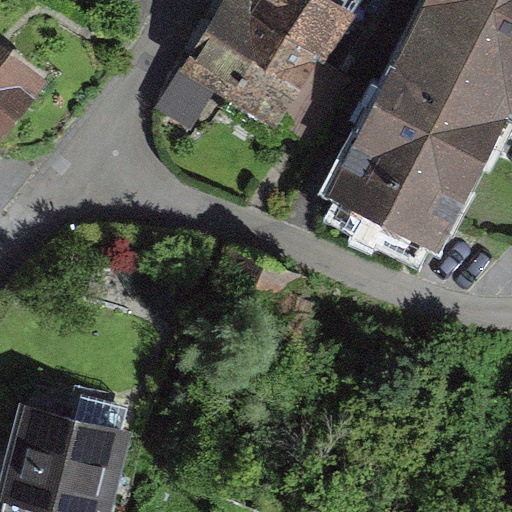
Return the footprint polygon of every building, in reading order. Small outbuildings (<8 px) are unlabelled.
[(356,0),(278,0),(268,17),(343,59),(348,62),(376,11),(356,0)] [(511,0),(435,0),(335,190),(459,255),(511,155),(511,0)] [(381,0),(356,0),(376,11),(381,0)] [(221,95),(296,139),(343,59),(268,17),(240,1),(180,104),(207,120),(221,95)] [(63,89),(0,40),(0,157),(6,162),(63,89)] [(322,274),(241,238),(214,301),(312,344),(332,297),(316,290),(322,274)] [(128,511),(151,423),(41,395),(16,493),(31,496),(26,511),(128,511)]
